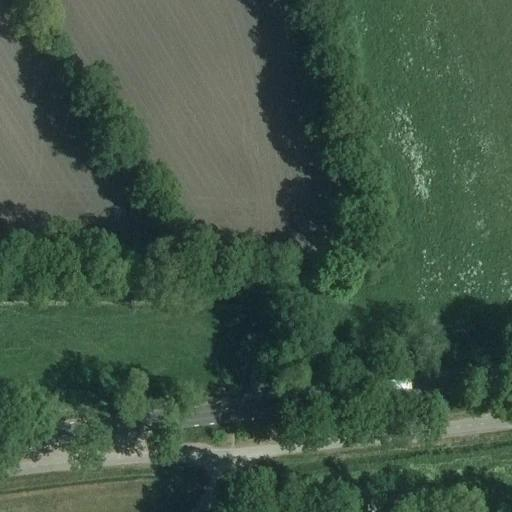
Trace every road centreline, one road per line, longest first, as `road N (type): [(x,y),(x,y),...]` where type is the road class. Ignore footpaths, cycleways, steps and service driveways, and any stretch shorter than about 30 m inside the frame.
road 1 (tertiary): [(0,442),(511,377)]
road 2 (track): [(254,409),(266,309),(246,295),(0,287)]
